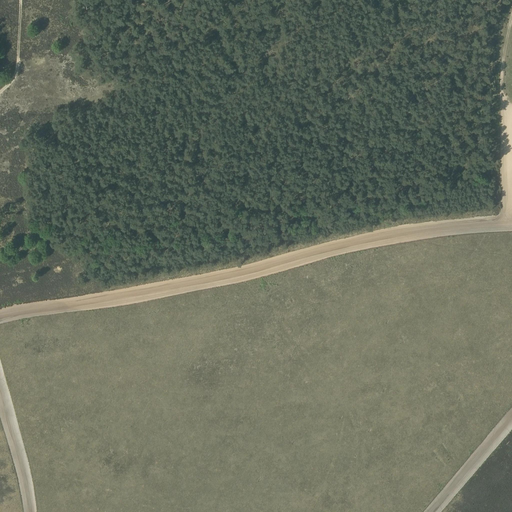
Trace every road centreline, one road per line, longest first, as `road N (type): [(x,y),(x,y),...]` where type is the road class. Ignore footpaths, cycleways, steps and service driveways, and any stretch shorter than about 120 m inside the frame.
road 1 (track): [(0,317),(209,281),(419,231),(511,223)]
road 2 (track): [(504,224),(503,90),(511,17)]
road 3 (track): [(31,511),(0,388)]
road 4 (track): [(511,416),(431,511)]
